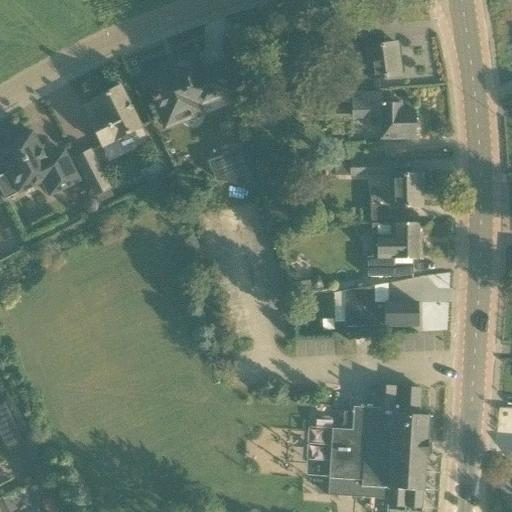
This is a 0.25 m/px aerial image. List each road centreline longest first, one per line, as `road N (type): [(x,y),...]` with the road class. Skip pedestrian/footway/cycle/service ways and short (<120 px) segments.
road 1 (tertiary): [(472,367),(479,193),(459,0)]
road 2 (unclassified): [(472,367),(269,371),(229,213)]
road 3 (unclassified): [(0,103),(143,25),(217,0)]
road 4 (tertiary): [(464,511),(472,367)]
